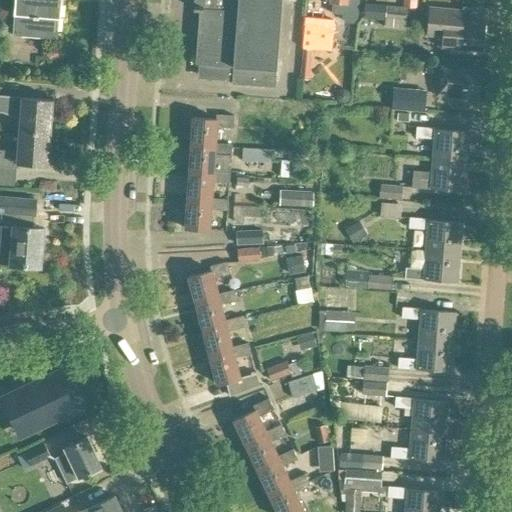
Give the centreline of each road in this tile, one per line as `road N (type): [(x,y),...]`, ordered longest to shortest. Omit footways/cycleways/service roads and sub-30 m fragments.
road 1 (residential): [(479,511),(511,104)]
road 2 (secondary): [(126,315),(118,228),(131,0)]
road 3 (secondary): [(202,511),(157,424),(126,315)]
road 4 (residential): [(0,336),(126,315)]
